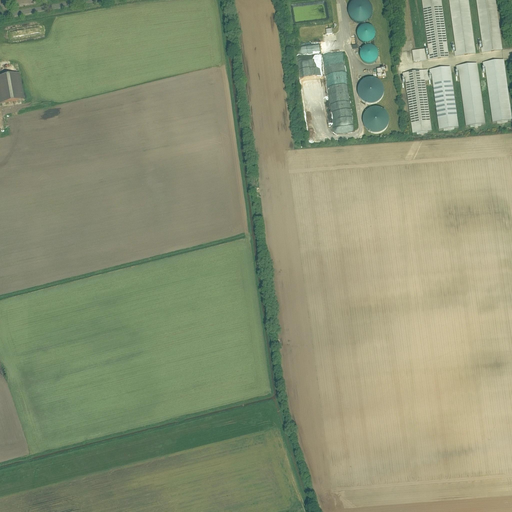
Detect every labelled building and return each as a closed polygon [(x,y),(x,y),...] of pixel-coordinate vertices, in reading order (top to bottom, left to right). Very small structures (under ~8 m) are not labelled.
[(372,13),(372,9),(370,5),(368,2),(364,0),(363,0),(357,0),(356,0),(352,2),(349,6),(348,9),(348,14),(349,18),(351,21),(355,23),(358,24),(362,24),(366,23),(369,20),(371,17),(372,13)] [(427,61),(448,58),(439,0),(420,0),(427,61)] [(449,0),(455,57),(476,55),(468,0),(449,0)] [(475,0),(481,53),(502,50),(495,0),(475,0)] [(375,35),(375,32),(373,29),(371,27),(368,25),(365,25),(362,26),(359,27),(357,30),(356,33),(356,36),(357,39),(359,41),(362,43),(365,44),(368,43),(371,42),(373,40),(374,38),(375,35)] [(323,52),(325,67),(344,64),(343,48),(339,49),(338,46),(320,48),(320,53),(323,52)] [(378,56),(378,53),(376,50),(374,48),(371,46),(368,46),(366,47),(363,48),(361,50),(360,53),(360,56),(361,59),(362,61),(365,63),(368,64),(371,64),(373,63),(376,61),(377,58),(378,56)] [(492,124),(511,121),(511,117),(505,61),(486,63),(492,124)] [(465,128),(485,125),(478,64),(459,67),(465,128)] [(437,132),(457,129),(450,68),(430,71),(437,132)] [(379,78),(387,77),(386,69),(379,69),(379,78)] [(411,135),(431,132),(424,71),(404,74),(411,135)] [(18,74),(0,76),(0,103),(23,100),(18,74)] [(384,93),(383,88),(382,84),(379,81),(375,79),(370,78),(366,79),(362,81),(359,85),(357,89),(357,93),(359,98),(361,101),(365,103),(369,105),(373,105),(377,103),(380,100),(383,97),(384,93)] [(389,121),(388,117),(386,113),(383,110),(379,108),(375,107),(371,108),(367,111),(364,114),(362,118),(362,122),(364,127),(366,130),(370,132),(374,134),(378,133),(382,132),(385,129),(388,126),(389,121)]
